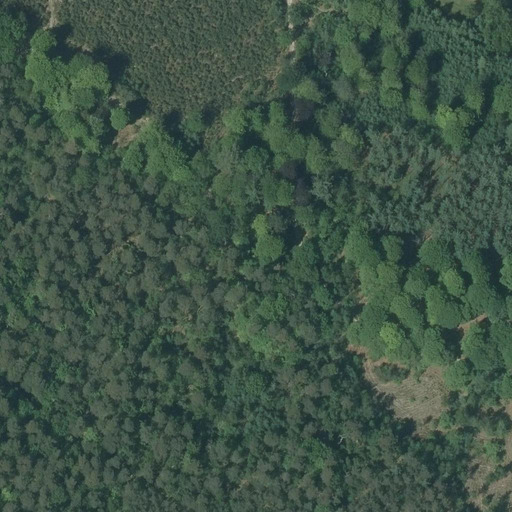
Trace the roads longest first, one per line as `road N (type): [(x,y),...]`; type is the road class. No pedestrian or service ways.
road 1 (track): [(287,246),(246,198),(0,24)]
road 2 (track): [(511,393),(383,338),(347,314),(287,246)]
road 3 (track): [(287,0),(287,246)]
road 4 (unknown): [(180,511),(0,383)]
